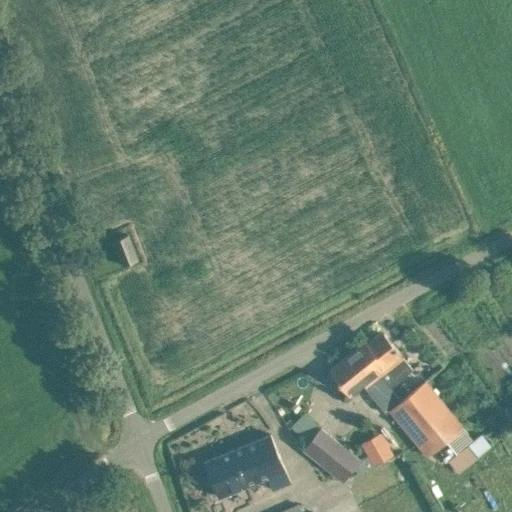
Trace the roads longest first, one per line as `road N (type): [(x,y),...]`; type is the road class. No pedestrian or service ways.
road 1 (unclassified): [(136,440),(511,235)]
road 2 (unclassified): [(136,440),(0,94)]
